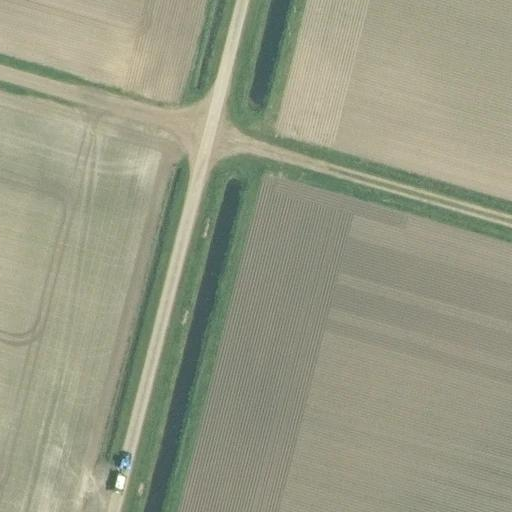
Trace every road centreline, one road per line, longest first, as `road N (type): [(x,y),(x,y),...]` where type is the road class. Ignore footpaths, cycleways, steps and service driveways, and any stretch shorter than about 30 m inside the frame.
road 1 (unclassified): [(114,511),(243,0)]
road 2 (unknown): [(0,80),(208,140)]
